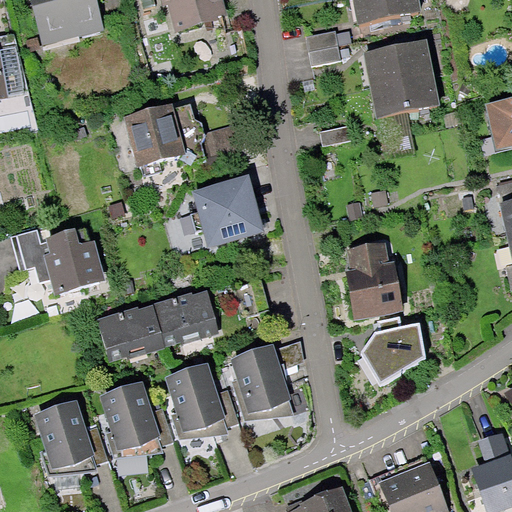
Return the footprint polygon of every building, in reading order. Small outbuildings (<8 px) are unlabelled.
[(0,0),(0,98),(11,96),(5,63),(19,58),(1,0),(0,0)] [(97,0),(30,0),(42,48),(106,31),(97,0)] [(160,0),(161,3),(169,7),(176,35),(227,18),(222,0),(160,0)] [(419,0),(355,0),(363,35),(424,23),(419,0)] [(307,40),(313,69),(342,63),(336,34),(307,40)] [(428,47),(366,61),(382,129),(444,114),(428,47)] [(192,105),(126,120),(141,174),(206,154),(192,105)] [(511,109),(490,114),(500,160),(511,157),(511,109)] [(320,134),(324,150),(351,144),(348,128),(320,134)] [(257,185),(211,197),(219,236),(263,227),(257,185)] [(386,193),(371,196),(373,211),(388,209),(386,193)] [(360,206),(346,208),(349,224),(363,221),(360,206)] [(511,206),(503,208),(511,259),(511,206)] [(40,230),(12,238),(22,273),(35,269),(45,308),(112,289),(99,243),(85,246),(80,231),(49,239),(49,242),(44,244),(40,230)] [(386,250),(356,258),(361,281),(352,283),(362,326),(412,314),(401,268),(391,270),(386,250)] [(211,292),(99,324),(109,366),(222,335),(211,292)] [(379,342),(367,360),(384,393),(434,365),(427,333),(379,342)] [(276,350),(233,362),(251,419),(296,416),(276,350)] [(211,367),(166,381),(187,438),(230,433),(211,367)] [(144,386),(103,400),(120,457),(164,452),(144,386)] [(79,406),(31,419),(50,480),(98,473),(79,406)] [(511,464),(473,474),(482,511),(508,511),(511,511),(511,464)] [(449,511),(436,472),(384,490),(391,511),(449,511)] [(353,511),(348,499),(313,511),(353,511)]
